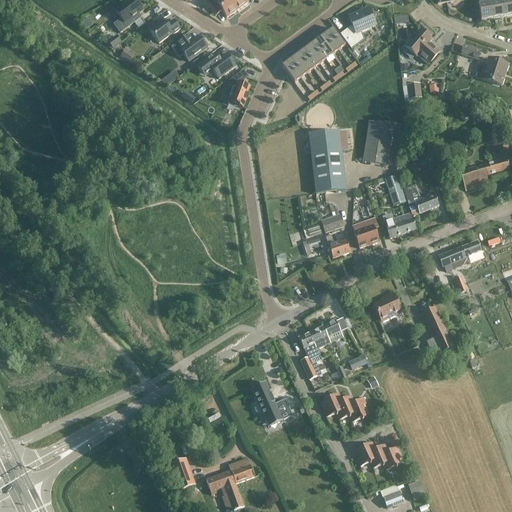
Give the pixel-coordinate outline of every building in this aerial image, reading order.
[(121,19),(113,25),(120,34),(140,18),(138,14),(142,11),(134,0),(130,0),(115,11),(121,19)] [(228,0),(202,0),(213,14),(219,9),(226,19),(237,11),(228,0)] [(228,0),(237,11),(248,3),(245,0),(228,0)] [(506,16),(503,0),(490,3),(493,18),(506,16)] [(511,0),(504,0),(503,0),(506,16),(511,14),(511,0)] [(493,18),(490,3),(478,5),(480,20),(493,18)] [(374,26),(367,10),(349,18),(352,25),(339,35),(351,50),(364,41),(360,32),(374,26)] [(159,17),(146,26),(150,32),(149,32),(158,44),(172,34),(172,35),(180,30),(173,21),(166,26),(163,22),(159,17)] [(331,28),(325,33),(338,50),(344,46),(331,28)] [(416,57),(417,56),(427,65),(439,52),(428,43),(431,40),(419,30),(414,36),(413,35),(408,40),(410,41),(404,47),(416,57)] [(332,55),(338,50),(325,33),(319,38),(332,55)] [(112,49),(121,42),(116,35),(107,42),(112,49)] [(188,35),(171,48),(178,58),(183,55),(188,62),(206,49),(204,46),(206,44),(201,38),(200,39),(198,37),(192,41),(188,35)] [(319,38),(313,42),(325,59),(332,55),(319,38)] [(319,64),(325,59),(313,42),(306,47),(319,64)] [(477,59),(480,51),(463,46),(461,54),(477,59)] [(306,47),(300,51),(313,69),(319,64),(306,47)] [(313,69),(300,51),(294,56),(306,73),(313,69)] [(214,53),(197,67),(201,73),(209,67),(218,80),(235,67),(226,54),(219,59),(214,53)] [(294,56),(287,61),(300,78),(306,73),(294,56)] [(482,79),(501,85),(507,65),(488,58),(486,66),(479,63),(475,77),(482,79)] [(294,83),(300,78),(287,61),(281,65),(294,83)] [(228,84),(232,89),(229,97),(231,98),(229,104),(241,109),(245,102),(246,102),(248,97),(246,97),(249,89),(244,86),(242,83),(248,78),(244,73),(228,84)] [(167,76),(163,80),(167,85),(171,81),(167,76)] [(403,100),(408,99),(421,97),(419,84),(407,85),(406,81),(401,81),(403,100)] [(436,85),(428,87),(429,94),(437,92),(436,85)] [(184,92),(181,97),(191,103),(194,98),(184,92)] [(386,167),(393,128),(369,124),(362,163),(386,167)] [(315,195),(345,191),(338,132),(308,135),(315,195)] [(506,167),(511,165),(505,147),(496,150),(500,161),(459,174),(465,192),(488,185),(485,178),(507,171),(506,167)] [(419,168),(433,163),(430,156),(416,161),(419,168)] [(405,203),(396,176),(383,180),(393,207),(405,203)] [(408,202),(419,198),(414,186),(403,191),(408,202)] [(444,191),(445,196),(456,192),(454,187),(444,191)] [(418,216),(439,207),(434,197),(424,201),(423,198),(413,203),(413,204),(409,206),(411,210),(409,211),(411,217),(417,214),(418,216)] [(389,239),(414,231),(409,215),(384,224),(389,239)] [(325,234),(342,228),(338,216),(321,222),(325,234)] [(370,227),(353,233),(359,249),(371,245),(371,246),(378,244),(373,230),(377,228),(375,223),(374,219),(368,221),(370,227)] [(337,243),(334,235),(325,238),(332,259),(349,253),(345,241),(337,243)] [(470,264),(483,259),(477,242),(438,257),(442,268),(467,258),(470,264)] [(466,291),(460,277),(453,280),(459,294),(466,291)] [(381,323),(402,313),(393,295),(372,305),(381,323)] [(432,357),(452,348),(433,308),(420,314),(432,339),(425,342),(432,357)] [(321,328),(309,334),(316,350),(330,344),(327,338),(340,332),(334,320),(321,326),(321,328)] [(316,350),(309,334),(309,333),(298,338),(303,349),(307,358),(300,362),(309,381),(316,377),(308,360),(319,356),(316,350)] [(357,361),(362,371),(368,369),(363,358),(357,361)] [(366,381),(371,390),(378,386),(373,377),(366,381)] [(281,417),(292,413),(284,396),(274,401),(264,379),(250,386),(267,424),(281,418),(281,417)] [(338,402),(337,400),(339,399),(337,394),(323,400),(327,409),(322,411),(326,418),(336,414),(335,413),(340,412),(336,403),(338,402)] [(350,397),(338,402),(336,403),(340,412),(335,413),(336,414),(339,420),(348,416),(353,414),(349,405),(351,404),(350,403),(352,402),(350,397)] [(348,416),(351,423),(366,417),(361,406),(365,405),(363,399),(351,404),(349,405),(353,414),(348,416)] [(372,451),(371,449),(373,448),(371,443),(356,449),(360,458),(356,460),(359,467),(369,463),(369,462),(374,460),(370,452),(372,451)] [(385,453),(384,451),(386,450),(383,445),(372,451),(370,452),(374,460),(369,462),(369,463),(372,469),(382,465),(386,463),(383,454),(385,453)] [(382,465),(385,472),(400,465),(395,455),(399,453),(396,448),(385,453),(383,454),(386,463),(382,465)] [(205,481),(209,491),(222,486),(225,495),(220,497),(225,511),(229,511),(232,511),(235,511),(234,510),(242,507),(234,484),(253,477),(247,459),(227,466),(230,472),(205,481)] [(179,491),(194,485),(185,460),(170,465),(179,491)] [(407,486),(413,502),(425,497),(419,482),(407,486)] [(403,503),(398,492),(382,499),(386,510),(403,503)]
